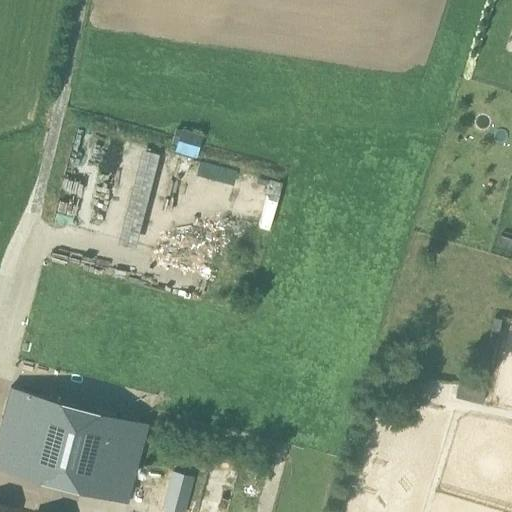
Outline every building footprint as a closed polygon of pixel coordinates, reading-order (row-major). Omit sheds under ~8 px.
[(475,125),(472,125),(464,158),(463,152),(450,208),(489,217),(495,217),(498,206),(498,200),(503,180),(503,171),(505,161),(494,158),(494,147),(498,130),(475,125)] [(81,197),(100,138),(74,130),(56,189),(81,197)] [(104,143),(101,159),(128,164),(131,147),(104,143)] [(0,467),(127,501),(148,422),(10,385),(0,421),(0,467)] [(183,511),(192,475),(172,470),(162,509),(172,511),(183,511)] [(0,511),(16,511),(17,508),(0,503),(0,511)]
